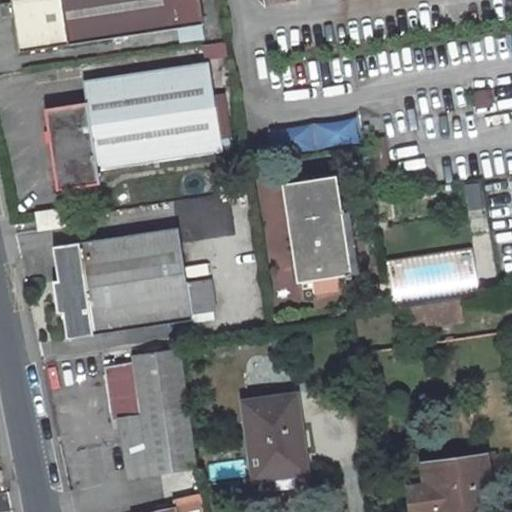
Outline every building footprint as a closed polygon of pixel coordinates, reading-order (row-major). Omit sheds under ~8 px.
[(3,0),(11,56),(197,28),(193,0),(3,0)] [(204,59),(228,58),(227,42),(204,44),(204,59)] [(41,109),(54,191),(95,185),(93,169),(216,151),(204,65),(80,83),(83,103),(41,109)] [(274,127),(275,152),(361,146),(360,121),(274,127)] [(347,276),(333,177),(277,185),(293,284),(347,276)] [(483,207),(481,184),(468,186),(470,209),(483,207)] [(76,225),(75,216),(73,207),(33,212),(35,222),(37,230),(76,225)] [(60,313),(64,339),(188,320),(188,315),(212,312),(208,281),(183,285),(175,229),(51,247),(56,281),(50,281),(54,311),(58,313),(60,313)] [(451,279),(453,290),(442,292),(393,299),(395,309),(409,307),(461,299),(465,298),(461,278),(451,279)] [(345,297),(344,282),(307,285),(308,299),(345,297)] [(461,299),(409,307),(413,328),(464,320),(461,299)] [(195,468),(180,348),(134,354),(135,360),(104,364),(112,419),(120,417),(129,476),(195,468)] [(298,396),(246,403),(254,479),(307,472),(298,396)] [(494,511),(487,456),(420,464),(423,487),(409,489),(411,511),(442,511),(460,510),(460,511),(494,511)] [(191,511),(204,510),(202,493),(180,498),(184,511),(191,511)] [(184,511),(180,498),(171,500),(173,510),(174,511),(184,511)]
